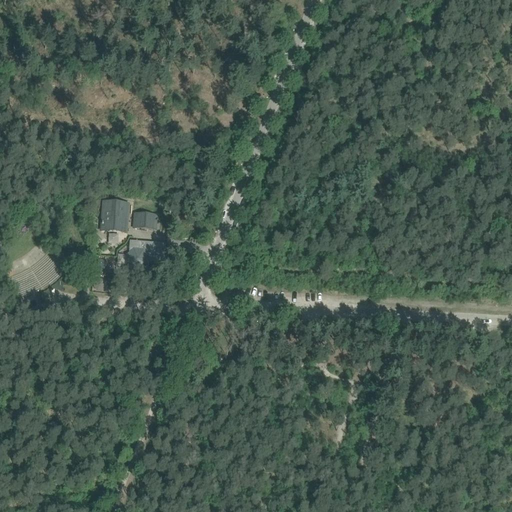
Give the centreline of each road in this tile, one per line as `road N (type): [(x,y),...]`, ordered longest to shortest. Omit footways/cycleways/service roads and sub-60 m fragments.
road 1 (unclassified): [(0,320),(64,299),(198,298),(309,0)]
road 2 (unknown): [(511,292),(483,277),(441,283),(384,266),(334,278),(223,273),(203,283)]
road 3 (track): [(113,511),(198,298)]
